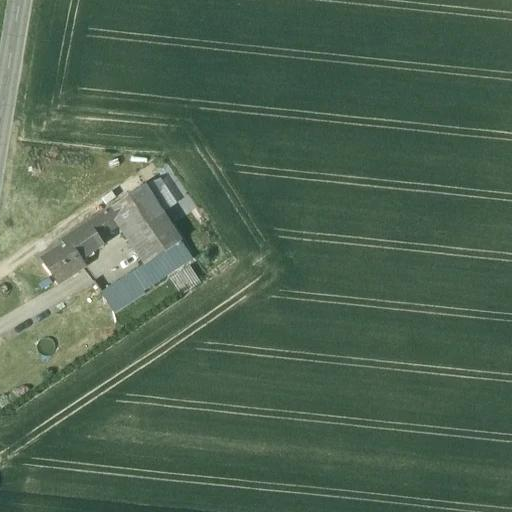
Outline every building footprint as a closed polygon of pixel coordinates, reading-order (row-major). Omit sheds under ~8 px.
[(181,243),(144,187),(112,209),(124,227),(149,264),(181,243)] [(112,209),(89,224),(101,242),(124,227),(112,209)] [(89,224),(61,243),(63,246),(42,261),(59,287),(85,269),(80,261),(103,246),(101,242),(89,224)] [(181,243),(149,264),(130,276),(142,294),(143,293),(192,260),(181,243)] [(130,276),(101,295),(114,316),(144,296),(143,293),(142,294),(130,276)]
